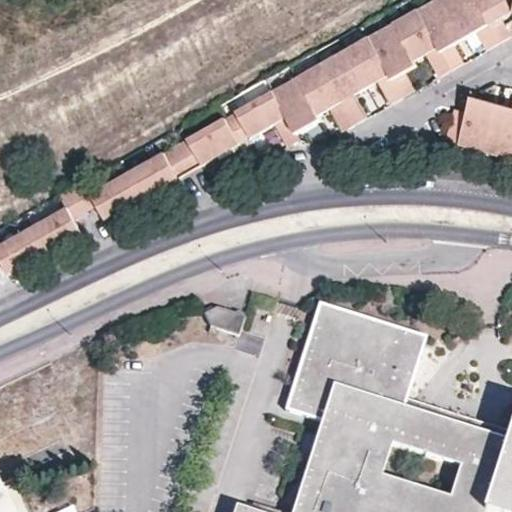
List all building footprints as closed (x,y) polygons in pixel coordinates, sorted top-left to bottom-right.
[(438,0),(95,194),(88,181),(62,196),(70,209),(0,248),(0,262),(3,260),(12,275),(85,234),(76,218),(100,205),(108,221),(182,179),(180,176),(203,163),(204,166),(242,145),(241,142),(251,136),(253,139),(277,125),(290,147),(296,144),(303,140),(297,129),(321,116),(333,109),(346,132),(349,130),(368,119),(370,118),(357,95),(381,82),(394,105),(395,104),(416,92),(418,91),(408,74),(405,68),(417,61),(429,55),(442,77),(445,75),(463,66),(466,64),(457,46),(454,41),(477,28),(480,33),(490,50),(492,49),(511,38),(511,37),(511,32),(504,19),(501,14),(511,7),(511,6),(508,0),(438,0)] [(511,14),(511,7),(501,14),(504,19),(511,14)] [(480,33),(477,28),(454,41),(457,46),(480,33)] [(420,67),(417,61),(405,68),(408,74),(420,67)] [(511,108),(474,98),(473,104),(511,115),(511,108)] [(511,115),(473,104),(471,113),(469,117),(456,113),(449,139),(462,143),(461,145),(511,160),(511,115)] [(508,436),(479,427),(407,404),(409,398),(429,334),(319,299),(292,383),(284,409),(322,420),(292,511),(265,511),(238,503),(234,511),(511,511),(511,423),(510,430),(508,436)] [(248,313),(217,306),(205,313),(210,327),(239,337),(241,330),(248,313)] [(413,399),(409,398),(407,404),(479,427),(508,436),(510,430),(502,427),(413,399)] [(0,511),(15,511),(0,480),(0,511)]
